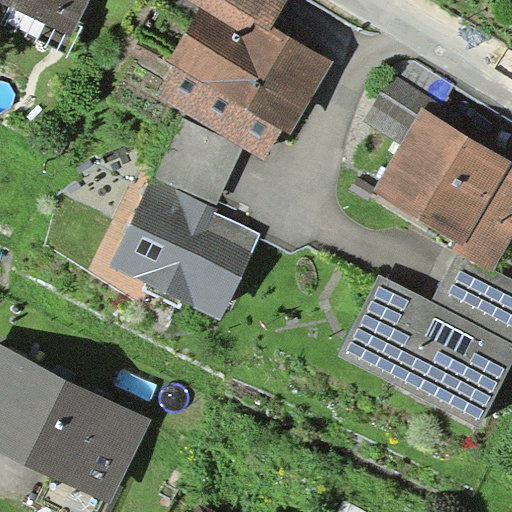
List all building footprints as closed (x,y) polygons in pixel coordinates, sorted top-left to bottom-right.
[(79,0),(43,0),(72,14),(79,0)] [(273,0),(209,0),(181,45),(192,52),(174,80),(269,140),(327,49),(267,10),(273,0)] [(511,216),(511,157),(428,107),(389,172),(499,238),(511,216)] [(258,224),(158,178),(125,249),(224,295),(258,224)] [(511,353),(511,275),(464,251),(439,300),(386,273),(353,340),(486,406),(511,353)] [(0,427),(112,482),(146,412),(0,341),(0,378),(8,382),(0,398),(0,427)]
